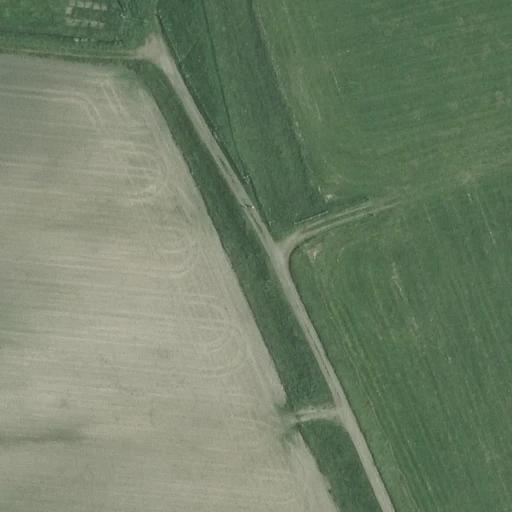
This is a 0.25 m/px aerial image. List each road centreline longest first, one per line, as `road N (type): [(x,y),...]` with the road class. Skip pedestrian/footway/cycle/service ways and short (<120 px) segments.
road 1 (track): [(390,511),(272,253)]
road 2 (track): [(230,0),(291,193),(272,253)]
road 3 (track): [(272,253),(171,56)]
road 4 (track): [(0,46),(174,61)]
road 5 (track): [(272,253),(322,221),(406,193)]
